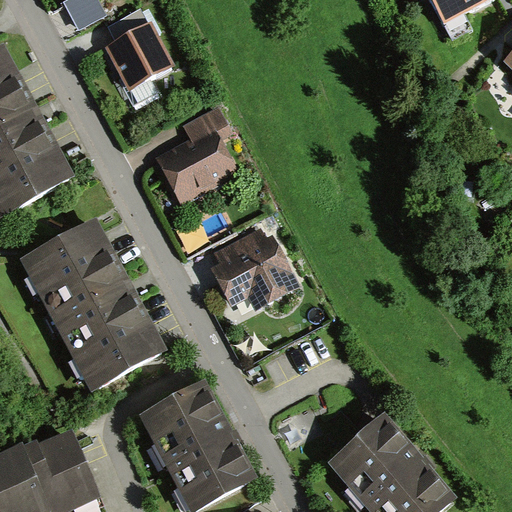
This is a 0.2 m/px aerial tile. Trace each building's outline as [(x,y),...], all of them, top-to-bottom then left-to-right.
[(98,0),(66,0),(64,1),(80,30),(107,15),(98,0)] [(431,0),(455,43),(474,33),(465,15),(494,0),(431,0)] [(108,27),(117,42),(149,25),(140,9),(108,27)] [(175,64),(152,23),(149,25),(117,42),(107,48),(137,101),(158,90),(151,77),(175,64)] [(17,71),(6,49),(0,52),(0,219),(75,179),(62,153),(49,130),(34,102),(17,71)] [(183,126),(192,144),(160,160),(182,205),(240,176),(222,139),(232,134),(219,108),(183,126)] [(105,232),(98,219),(20,260),(90,392),(167,352),(165,346),(142,303),(123,267),(105,232)] [(265,239),(260,228),(216,251),(222,263),(212,268),(232,307),(250,298),(256,310),(300,288),(273,235),(265,239)] [(191,511),(256,479),(205,380),(139,414),(189,511),(191,511)] [(444,511),(459,499),(382,412),(325,462),(369,511),(444,511)] [(24,443),(0,454),(0,511),(70,511),(102,498),(88,465),(79,445),(72,429),(40,443),(37,441),(25,446),(24,443)]
